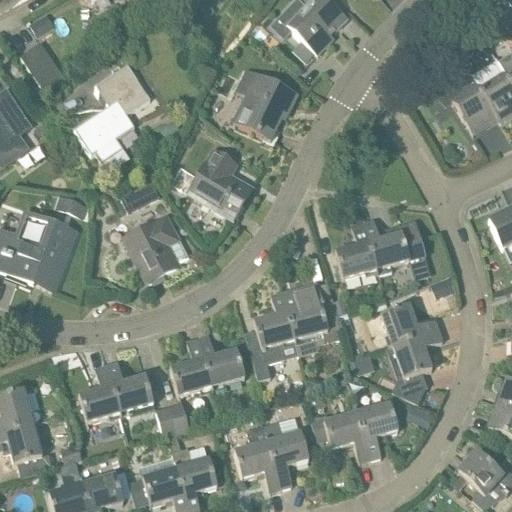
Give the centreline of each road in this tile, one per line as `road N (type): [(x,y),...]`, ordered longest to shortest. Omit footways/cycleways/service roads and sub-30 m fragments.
road 1 (residential): [(0,318),(42,330),(126,329),(206,296),(276,228),(357,73)]
road 2 (residential): [(352,511),(422,465),(461,394),(470,355),(468,279),(441,199)]
road 3 (residential): [(441,199),(357,73)]
